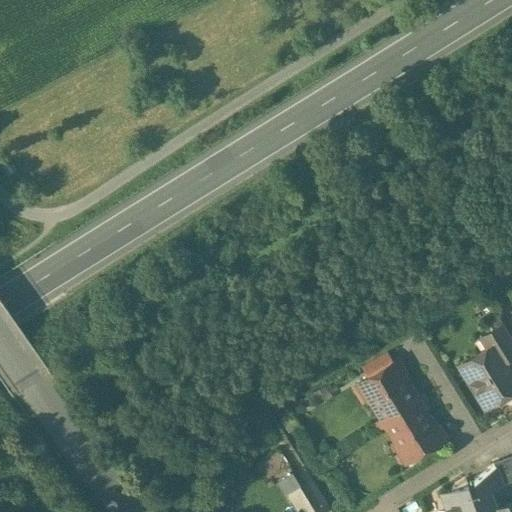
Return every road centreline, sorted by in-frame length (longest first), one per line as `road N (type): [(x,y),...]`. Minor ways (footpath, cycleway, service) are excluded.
road 1 (primary): [(489,0),(0,306)]
road 2 (residential): [(132,511),(38,379)]
road 3 (residential): [(511,425),(376,511)]
